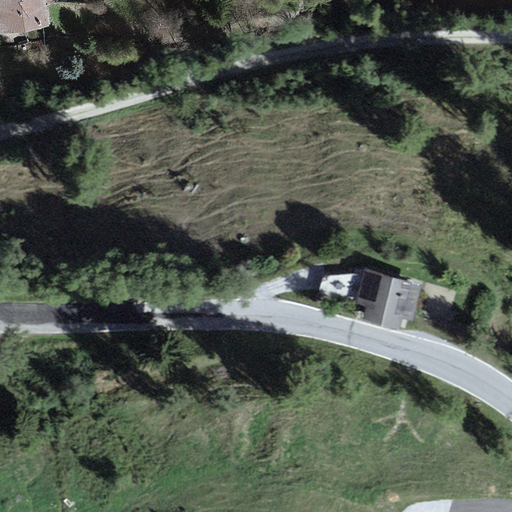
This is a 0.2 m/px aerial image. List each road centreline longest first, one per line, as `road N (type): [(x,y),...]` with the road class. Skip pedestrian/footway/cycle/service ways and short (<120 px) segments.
road 1 (unclassified): [(0,317),(266,315),(442,361),(511,400)]
road 2 (track): [(0,134),(291,53),(511,33)]
